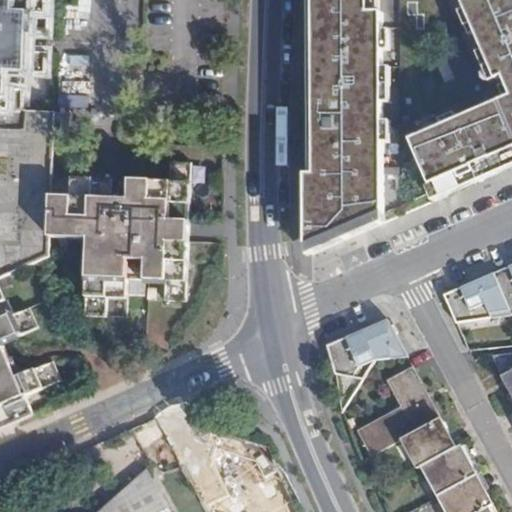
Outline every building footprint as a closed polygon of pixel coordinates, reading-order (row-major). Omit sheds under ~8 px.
[(0,0),(0,111),(26,112),(27,91),(7,90),(8,72),(46,74),(47,52),(28,51),(18,51),(19,34),(29,34),(48,35),(49,0),(0,0)] [(384,13),(371,13),(370,0),(310,0),(313,245),(385,213),(384,13)] [(511,0),(463,0),(507,100),(413,142),(435,192),(477,174),(480,182),(511,168),(511,0)] [(28,51),(29,34),(19,34),(18,51),(28,51)] [(0,279),(51,257),(51,238),(54,179),(55,147),(55,139),(56,114),(29,112),(28,132),(0,130),(0,279)] [(54,179),(51,238),(91,239),(88,317),(128,319),(131,280),(167,281),(166,301),(186,302),(192,165),(173,164),(171,182),(54,179)] [(480,182),(477,174),(435,192),(439,200),(480,182)] [(386,224),(385,213),(313,245),(312,255),(386,224)] [(511,266),(445,296),(458,324),(511,316),(511,266)] [(0,430),(35,415),(27,397),(62,381),(54,363),(18,378),(4,345),(39,328),(31,310),(0,322),(0,303),(5,301),(0,288),(0,430)] [(389,320),(328,347),(332,361),(336,375),(365,380),(378,361),(409,358),(389,320)] [(404,440),(442,419),(414,368),(390,382),(405,409),(360,433),(372,457),(404,440)] [(511,394),(511,371),(502,377),(511,394)] [(458,448),(442,419),(404,440),(420,469),(424,467),(458,448)] [(462,447),(458,448),(424,467),(440,496),(478,476),(462,447)] [(171,511),(147,469),(113,500),(100,511),(171,511)] [(495,505),(478,476),(440,496),(448,511),(482,511),(491,508),(495,505)]
